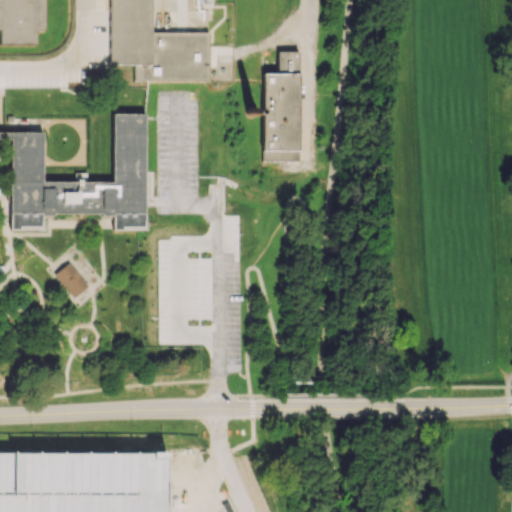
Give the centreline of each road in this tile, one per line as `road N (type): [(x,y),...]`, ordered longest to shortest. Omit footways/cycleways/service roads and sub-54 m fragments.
road 1 (tertiary): [(273,408),(0,414)]
road 2 (tertiary): [(511,403),(390,409)]
